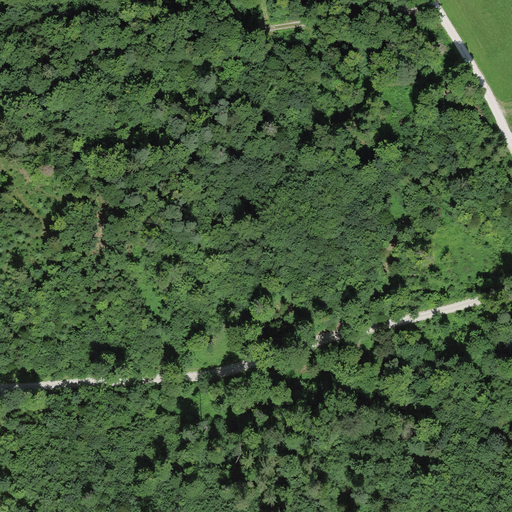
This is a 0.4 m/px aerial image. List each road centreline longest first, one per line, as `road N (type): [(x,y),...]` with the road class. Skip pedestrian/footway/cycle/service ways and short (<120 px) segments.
road 1 (track): [(511,290),(238,367),(0,386)]
road 2 (track): [(433,5),(0,74)]
road 3 (track): [(330,337),(347,377),(396,427),(511,477)]
road 4 (track): [(511,141),(430,0)]
